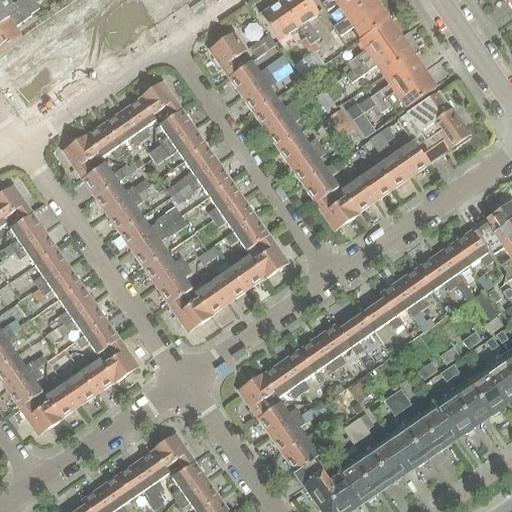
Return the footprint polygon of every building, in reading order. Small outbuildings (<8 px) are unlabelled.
[(0,28),(35,5),(32,0),(21,0),(4,12),(0,6),(0,28)] [(140,0),(125,0),(118,5),(138,35),(156,23),(140,0)] [(166,0),(140,0),(156,23),(174,11),(166,0)] [(166,0),(174,11),(188,0),(166,0)] [(284,0),(280,3),(299,30),(305,38),(310,47),(319,40),(308,23),(319,16),(307,0),(284,0)] [(329,0),(322,6),(327,13),(335,7),(344,20),(373,1),(374,3),(376,2),(374,0),(329,0)] [(88,1),(78,7),(83,14),(93,7),(88,1)] [(341,38),(351,30),(359,42),(389,21),(378,5),(376,6),(374,3),(373,1),(344,20),(345,21),(334,28),(341,38)] [(299,30),(280,3),(271,9),(269,8),(263,12),(263,14),(260,17),(279,43),(299,30)] [(0,53),(3,51),(22,38),(15,29),(32,18),(31,16),(39,10),(35,5),(0,28),(0,53)] [(118,5),(100,18),(120,47),(138,35),(118,5)] [(62,18),(52,25),(57,32),(67,25),(62,18)] [(100,18),(82,30),(103,60),(120,47),(100,18)] [(362,66),(400,40),(396,35),(398,34),(389,21),(359,42),(357,43),(364,53),(357,58),(362,66)] [(52,25),(43,32),(47,39),(57,32),(52,25)] [(82,30),(64,42),(85,72),(103,60),(82,30)] [(232,35),(210,51),(229,79),(240,71),(233,62),(245,54),(238,43),(232,35)] [(315,54),(314,53),(310,47),(305,38),(300,42),(310,57),(315,54)] [(271,40),(252,53),(257,60),(275,47),(271,40)] [(375,69),(381,79),(413,57),(404,43),(403,44),(400,40),(362,66),(368,74),(375,69)] [(64,42),(47,55),(67,84),(85,72),(64,42)] [(27,43),(17,50),(22,56),(32,50),(27,43)] [(319,50),(314,53),(315,54),(324,67),(331,62),(322,48),(319,50)] [(17,50),(7,57),(12,63),(22,56),(17,50)] [(47,55),(29,67),(49,96),(67,84),(47,55)] [(413,57),(381,79),(387,87),(370,99),(375,107),(423,74),(420,69),(421,68),(413,57)] [(283,58),(274,64),(280,72),(288,66),(283,58)] [(362,66),(357,58),(346,65),(352,73),(362,66)] [(229,79),(228,80),(241,98),(271,77),(272,77),(280,72),(274,64),(259,74),(251,63),(240,71),(229,79)] [(362,66),(352,73),(346,77),(351,85),(368,74),(362,66)] [(29,67),(10,80),(31,109),(49,96),(29,67)] [(346,68),(339,72),(343,78),(349,73),(346,68)] [(397,117),(436,90),(428,78),(426,79),(423,74),(375,107),(381,116),(391,108),(397,117)] [(283,88),(273,95),(269,89),(276,84),(272,77),(271,77),(241,98),(253,116),(276,99),(277,100),(287,93),(283,88)] [(138,100),(139,101),(152,120),(153,119),(164,111),(170,120),(180,113),(161,84),(138,100)] [(276,99),(253,116),(266,134),(307,106),(314,101),(307,91),(290,103),(291,105),(284,110),(277,100),(276,99)] [(328,115),(335,110),(324,94),(317,99),(328,115)] [(412,142),(423,158),(428,166),(450,150),(451,152),(470,139),(438,94),(397,122),(411,143),(412,142)] [(139,101),(121,114),(142,144),(150,138),(145,131),(156,124),(153,119),(152,120),(139,101)] [(266,134),(277,151),(301,134),(295,125),(312,113),(307,106),(266,134)] [(353,122),(363,115),(356,106),(346,113),(353,122)] [(341,140),(354,131),(340,111),(327,120),(341,140)] [(158,145),(160,147),(163,151),(194,130),(182,112),(180,113),(170,120),(158,128),(166,140),(158,145)] [(135,149),(142,144),(121,114),(104,125),(120,148),(130,142),(135,149)] [(363,115),(353,122),(364,139),(375,132),(363,115)] [(99,156),(98,157),(101,162),(107,157),(113,153),(118,161),(125,155),(120,148),(104,125),(86,138),(99,156)] [(387,129),(380,134),(387,144),(394,139),(387,129)] [(194,130),(163,151),(169,159),(176,154),(183,164),(207,148),(194,130)] [(305,140),(301,134),(277,151),(290,169),(321,148),(316,140),(309,145),(305,140)] [(372,140),(369,142),(378,156),(382,153),(389,148),(387,144),(380,134),(372,140)] [(63,152),(82,181),(92,174),(86,165),(98,157),(99,156),(86,138),(86,137),(63,152)] [(389,148),(411,179),(429,166),(428,166),(423,158),(412,142),(411,143),(402,149),(397,143),(389,148)] [(149,154),(149,155),(152,159),(163,151),(160,147),(149,154)] [(207,148),(183,164),(191,175),(183,180),(188,187),(219,166),(207,148)] [(290,169),(302,187),(326,171),(319,160),(326,155),(321,148),(290,169)] [(376,167),(393,191),(411,179),(389,148),(382,153),(386,160),(376,167)] [(163,151),(152,159),(157,167),(169,159),(163,151)] [(139,160),(132,165),(137,171),(144,166),(139,160)] [(82,181),(81,182),(94,201),(118,184),(125,179),(120,171),(112,176),(105,165),(92,174),(82,181)] [(201,190),(208,200),(232,183),(219,166),(188,187),(193,195),(201,190)] [(315,205),(316,204),(326,198),(339,189),(331,178),(338,173),(333,166),(326,171),(302,187),(315,205)] [(376,167),(366,174),(361,168),(354,173),(375,203),(393,191),(376,167)] [(340,192),(344,198),(357,216),(375,203),(354,173),(346,178),(351,184),(340,192)] [(183,180),(167,192),(172,199),(188,187),(183,180)] [(213,223),(244,201),(232,183),(208,200),(215,211),(208,215),(212,222),(213,223)] [(118,184),(94,201),(106,218),(137,196),(132,189),(125,194),(118,184)] [(188,187),(172,199),(177,206),(193,195),(188,187)] [(13,215),(19,224),(31,216),(11,188),(0,195),(0,219),(2,223),(3,223),(9,219),(8,218),(13,215)] [(145,191),(137,196),(142,203),(150,198),(145,191)] [(137,196),(106,218),(118,236),(142,219),(135,209),(142,203),(137,196)] [(358,217),(357,216),(344,198),(332,206),(326,198),(316,204),(336,232),(358,217)] [(225,225),(232,235),(256,219),(244,201),(213,223),(218,230),(225,225)] [(511,243),(511,204),(508,207),(507,206),(499,211),(500,213),(475,230),(487,248),(493,256),(501,251),(502,251),(511,243)] [(150,229),(142,219),(118,236),(131,253),(181,218),(175,208),(156,222),(157,224),(150,229)] [(19,224),(8,232),(16,243),(9,248),(14,256),(45,234),(32,215),(31,216),(19,224)] [(131,253),(143,271),(167,254),(160,245),(187,226),(181,218),(131,253)] [(223,250),(224,252),(231,247),(232,249),(238,245),(245,254),(259,244),(267,238),(269,237),(256,219),(232,235),(215,247),(219,253),(223,250)] [(472,232),(453,245),(470,269),(480,262),(485,269),(492,263),(493,263),(490,259),(488,255),(472,232)] [(33,268),(57,252),(45,234),(14,256),(19,262),(26,258),(33,268)] [(265,253),(252,262),(251,263),(263,281),(264,282),(287,266),(267,238),(259,244),(265,253)] [(511,243),(502,251),(509,262),(501,268),(506,275),(511,271),(511,243)] [(453,245),(435,258),(456,289),(463,284),(458,277),(470,269),(453,245)] [(9,248),(3,252),(9,259),(14,256),(9,248)] [(3,252),(0,253),(0,260),(2,264),(6,261),(9,259),(3,252)] [(34,284),(39,291),(70,270),(57,252),(33,268),(41,279),(34,284)] [(143,271),(156,289),(186,267),(181,260),(174,265),(167,254),(143,271)] [(203,256),(198,259),(203,267),(208,263),(203,256)] [(251,263),(252,262),(248,257),(237,265),(233,259),(225,264),(230,270),(246,293),(263,281),(251,263)] [(435,258),(416,270),(433,294),(444,287),(449,294),(455,290),(456,289),(435,258)] [(186,267),(156,289),(168,307),(170,306),(179,300),(192,291),(184,280),(192,275),(186,267)] [(70,270),(39,291),(44,298),(51,293),(58,304),(82,287),(70,270)] [(216,270),(208,276),(228,305),(246,293),(230,270),(220,277),(216,270)] [(416,270),(398,283),(420,314),(427,309),(424,305),(422,302),(433,294),(416,270)] [(228,305),(208,276),(201,281),(205,287),(194,295),(197,300),(198,299),(211,317),(228,305)] [(480,287),(484,292),(492,287),(486,279),(483,277),(476,282),(480,287)] [(398,283),(379,296),(383,301),(396,320),(397,319),(407,312),(412,319),(420,314),(398,283)] [(456,289),(455,290),(465,304),(466,303),(466,304),(474,299),(463,284),(456,289)] [(82,287),(58,304),(65,314),(59,318),(64,326),(94,305),(82,287)] [(39,291),(31,297),(36,304),(44,298),(39,291)] [(493,291),(488,295),(495,305),(500,301),(493,291)] [(506,291),(502,294),(506,299),(508,301),(511,297),(511,293),(511,292),(510,291),(509,291),(508,291),(506,291)] [(485,293),(473,301),(489,325),(491,324),(497,319),(496,318),(499,316),(485,293)] [(182,305),(179,300),(170,306),(189,334),(212,318),(211,317),(198,299),(197,300),(185,308),(182,305)] [(377,305),(361,316),(374,335),(389,325),(394,332),(402,327),(397,319),(396,320),(383,301),(377,305)] [(94,305),(64,326),(69,333),(75,328),(82,339),(106,322),(94,305)] [(420,314),(412,319),(423,334),(430,329),(420,314)] [(352,350),(351,351),(356,358),(364,352),(359,346),(374,335),(361,316),(339,332),(352,350)] [(59,318),(48,325),(53,332),(53,333),(64,326),(59,318)] [(503,327),(497,319),(491,324),(496,332),(503,327)] [(0,332),(0,343),(12,335),(20,329),(15,322),(0,332)] [(82,339),(76,344),(79,349),(81,351),(88,346),(95,357),(107,349),(118,342),(119,341),(106,322),(82,339)] [(496,332),(491,324),(489,325),(484,328),(490,337),(496,332)] [(53,332),(46,337),(51,345),(61,338),(69,333),(64,326),(53,333),(53,332)] [(317,339),(338,371),(346,365),(341,358),(351,351),(352,350),(339,332),(335,326),(317,339)] [(502,333),(495,338),(501,346),(508,341),(502,333)] [(476,334),(469,338),(475,347),(482,343),(476,334)] [(12,335),(0,343),(0,369),(18,357),(10,347),(18,342),(12,335)] [(469,338),(462,343),(468,352),(475,347),(469,338)] [(317,339),(299,352),(315,376),(326,368),(331,376),(338,371),(317,339)] [(492,340),(486,344),(492,353),(498,348),(492,340)] [(108,361),(102,365),(101,366),(114,384),(114,385),(137,370),(118,342),(107,349),(114,358),(109,362),(108,361)] [(453,349),(446,354),(453,363),(459,358),(453,349)] [(482,371),(506,406),(511,402),(511,350),(506,354),(482,371)] [(298,352),(280,364),(302,395),(309,391),(304,383),(315,376),(298,352)] [(453,363),(446,354),(440,358),(446,367),(453,363)] [(18,357),(0,369),(0,383),(6,392),(37,370),(43,366),(47,364),(42,356),(38,359),(25,368),(18,357)] [(75,367),(80,374),(96,396),(114,384),(101,366),(102,365),(99,361),(88,368),(83,361),(75,367)] [(302,395),(280,364),(262,377),(274,395),(278,401),(289,394),(294,401),(295,400),(302,395)] [(431,364),(424,369),(430,378),(437,373),(431,364)] [(453,367),(446,371),(452,380),(459,375),(453,367)] [(417,374),(424,383),(430,378),(424,369),(417,374)] [(19,410),(20,409),(30,402),(42,394),(35,383),(42,378),(37,370),(6,392),(19,410)] [(433,405),(457,440),(464,435),(466,436),(473,431),(473,429),(489,418),(491,419),(499,413),(499,411),(506,406),(482,371),(433,405)] [(446,371),(440,376),(445,385),(452,380),(446,371)] [(78,409),(96,396),(80,374),(70,381),(65,373),(57,378),(78,409)] [(239,391),(258,420),(268,413),(262,403),(274,395),(262,377),(261,376),(239,391)] [(49,402),(61,420),(78,409),(57,378),(50,383),(55,391),(44,398),(48,403),(49,402)] [(361,382),(350,391),(360,404),(371,395),(361,382)] [(340,386),(333,391),(337,397),(344,392),(340,386)] [(401,392),(395,395),(402,405),(407,402),(401,392)] [(395,395),(389,399),(396,409),(399,407),(402,405),(395,395)] [(389,399),(384,403),(391,413),(396,409),(389,399)] [(36,412),(30,402),(20,409),(39,437),(62,421),(61,420),(49,402),(48,403),(41,408),(42,408),(36,412)] [(403,413),(411,407),(407,402),(402,405),(399,407),(403,413)] [(257,421),(270,439),(301,417),(296,410),(289,415),(281,404),(268,413),(258,420),(257,421)] [(357,405),(351,410),(356,416),(362,411),(357,405)] [(409,422),(384,439),(407,474),(414,470),(415,471),(428,462),(427,461),(439,452),(440,454),(453,445),(452,443),(457,440),(433,405),(409,422)] [(301,417),(270,439),(282,457),(306,441),(299,430),(324,413),(320,406),(313,410),(313,409),(301,417)] [(391,413),(394,419),(403,413),(399,407),(396,409),(391,413)] [(20,412),(14,416),(20,424),(25,420),(20,412)] [(359,420),(354,424),(361,434),(366,430),(359,420)] [(354,424),(348,428),(355,438),(358,436),(361,434),(354,424)] [(348,428),(342,432),(349,442),(355,438),(348,428)] [(362,442),(370,436),(366,430),(361,434),(358,436),(362,442)] [(328,454),(331,452),(345,442),(340,435),(323,446),(328,454)] [(306,441),(282,457),(295,476),(319,460),(318,459),(311,448),(319,443),(314,436),(306,441)] [(349,442),(353,447),(362,442),(358,436),(355,438),(349,442)] [(164,471),(165,470),(177,462),(183,472),(193,465),(174,437),(151,452),(152,454),(164,471)] [(408,474),(407,474),(384,439),(338,470),(341,474),(337,476),(359,508),(363,505),(364,506),(377,497),(376,496),(388,487),(390,489),(403,480),(402,478),(408,474)] [(353,448),(347,452),(351,457),(357,453),(353,448)] [(164,471),(152,454),(135,466),(156,496),(164,491),(159,484),(169,476),(165,470),(164,471)] [(319,460),(295,476),(304,489),(309,496),(319,511),(352,511),(359,508),(337,476),(328,482),(320,470),(329,464),(323,455),(318,459),(319,460)] [(194,464),(193,465),(183,472),(171,480),(179,491),(172,496),(177,504),(207,482),(194,464)] [(117,478),(133,502),(144,494),(148,501),(149,501),(156,496),(135,466),(117,478)] [(124,511),(123,509),(133,502),(117,478),(99,490),(114,511),(124,511)] [(207,482),(177,504),(182,511),(188,506),(192,511),(201,511),(219,500),(207,482)] [(114,511),(99,490),(81,502),(84,508),(87,511),(114,511)] [(152,511),(154,511),(163,506),(156,496),(149,501),(148,501),(146,502),(152,511)] [(227,511),(219,500),(201,511),(227,511)]
